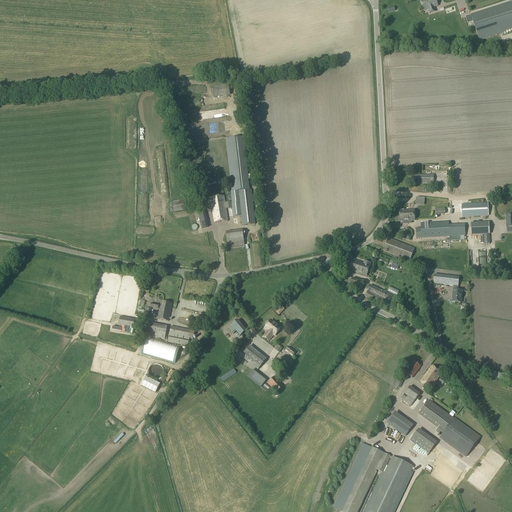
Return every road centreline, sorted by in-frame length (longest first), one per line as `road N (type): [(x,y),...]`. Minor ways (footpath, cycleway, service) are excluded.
road 1 (unclassified): [(326,257),(224,277),(0,238)]
road 2 (unclassified): [(374,0),(383,218),(366,241),(326,257)]
road 3 (unclassified): [(326,257),(362,304),(474,368),(511,378)]
road 4 (track): [(384,193),(511,192)]
